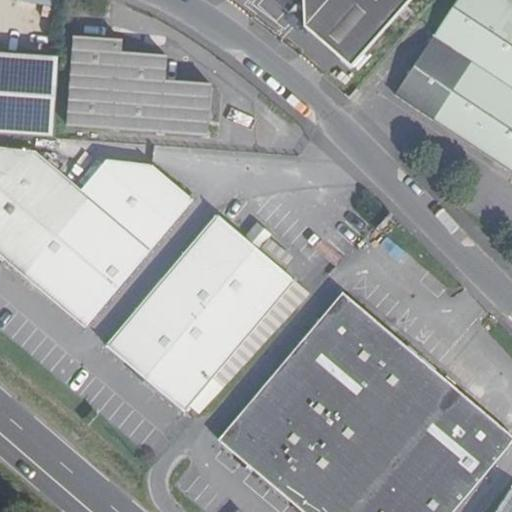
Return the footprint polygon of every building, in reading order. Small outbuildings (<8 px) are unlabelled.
[(50,12),(53,0),(6,0),(50,12)] [(305,25),(352,67),(411,0),(276,0),(290,12),(295,4),(304,5),(305,25)] [(458,0),(395,97),(511,173),(511,0),(458,0)] [(76,38),(70,125),(207,135),(211,86),(165,83),(167,57),(121,54),(122,41),(76,38)] [(0,54),(0,133),(52,137),(58,59),(0,54)] [(0,256),(86,329),(193,202),(149,165),(107,160),(82,190),(36,151),(0,147),(0,256)] [(245,237),(218,215),(107,346),(186,411),(296,281),(260,250),(245,237)] [(257,222),(245,237),(260,250),(273,235),(257,222)] [(454,511),(511,444),(511,435),(344,293),(219,441),(303,511),(454,511)]
